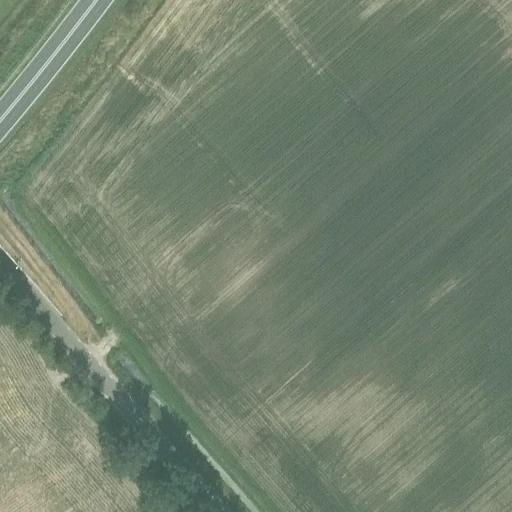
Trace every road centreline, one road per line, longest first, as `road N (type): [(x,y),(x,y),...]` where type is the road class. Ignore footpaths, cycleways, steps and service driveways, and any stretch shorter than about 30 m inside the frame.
road 1 (unclassified): [(217,511),(0,263)]
road 2 (trunk): [(0,122),(95,0)]
